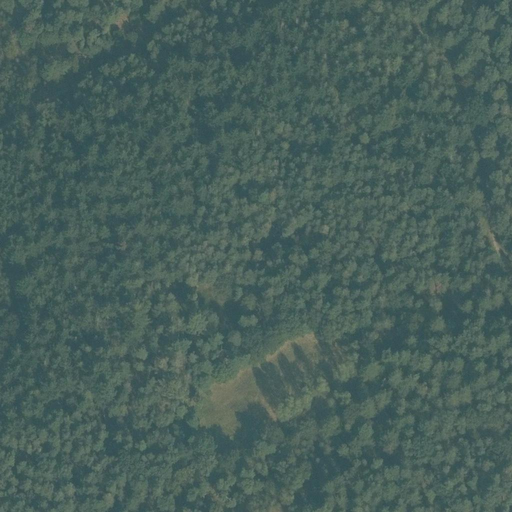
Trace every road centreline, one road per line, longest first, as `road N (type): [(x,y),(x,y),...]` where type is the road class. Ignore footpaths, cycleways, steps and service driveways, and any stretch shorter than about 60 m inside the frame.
road 1 (track): [(411,0),(472,103),(495,236),(511,266)]
road 2 (track): [(0,133),(227,0)]
